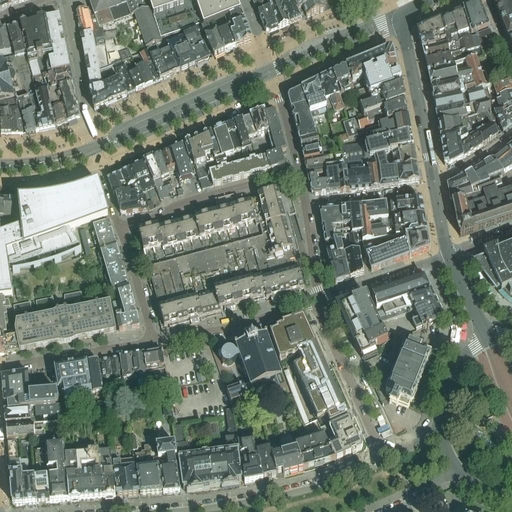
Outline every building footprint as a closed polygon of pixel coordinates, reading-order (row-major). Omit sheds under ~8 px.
[(0,0),(0,11),(1,11),(1,12),(9,8),(8,8),(19,4),(17,0),(0,0)] [(88,0),(92,8),(94,16),(93,17),(94,18),(89,19),(92,32),(94,48),(95,48),(105,46),(105,43),(120,40),(119,32),(104,35),(103,28),(111,25),(134,16),(145,49),(161,43),(145,0),(88,0)] [(147,0),(161,39),(202,26),(203,27),(224,20),(240,13),(240,12),(237,13),(237,14),(236,14),(231,0),(147,0)] [(266,4),(263,0),(252,0),(258,14),(268,10),(266,4)] [(289,27),(281,9),(276,0),(275,0),(266,4),(268,10),(278,31),(289,27)] [(299,16),(301,22),(302,21),(306,19),(324,12),(320,3),(325,1),(330,5),(337,6),(342,0),(341,0),(291,0),(293,3),(299,16)] [(511,0),(492,0),(505,34),(511,31),(511,0)] [(299,16),(293,3),(281,9),(289,27),(301,22),(299,16)] [(488,30),(480,10),(479,7),(479,6),(475,6),(464,11),(469,33),(470,37),(488,30)] [(89,19),(88,9),(76,11),(80,36),(84,35),(92,32),(89,19)] [(269,35),(278,31),(268,10),(258,14),(266,33),(266,34),(269,35)] [(452,16),(455,28),(457,37),(469,33),(464,11),(452,16)] [(240,13),(224,20),(227,28),(227,29),(235,49),(251,43),(251,42),(244,23),(240,13)] [(59,16),(46,19),(53,58),(67,55),(59,16)] [(427,27),(431,38),(434,46),(446,42),(443,32),(455,28),(452,16),(441,21),(440,22),(427,27)] [(46,19),(34,22),(42,62),(46,61),(45,60),(53,58),(46,19)] [(42,62),(34,22),(21,26),(22,30),(21,30),(27,54),(29,64),(39,62),(40,63),(42,62)] [(27,54),(21,30),(20,26),(8,30),(13,50),(19,48),(20,55),(13,57),(14,57),(27,54)] [(214,59),(224,54),(216,32),(211,35),(208,27),(201,30),(214,59)] [(427,27),(420,30),(421,31),(417,33),(420,42),(431,38),(427,27)] [(224,54),(235,49),(227,29),(227,28),(216,32),(224,54)] [(457,37),(455,28),(443,32),(446,42),(434,46),(422,50),(425,61),(462,50),(459,43),(457,37)] [(0,55),(1,55),(3,61),(10,58),(5,31),(0,32),(0,55)] [(198,31),(183,37),(196,67),(207,62),(205,58),(208,57),(198,36),(200,36),(198,31)] [(81,36),(83,52),(94,48),(92,32),(84,35),(84,36),(81,36)] [(475,37),(475,39),(479,48),(480,52),(485,50),(495,47),(489,32),(475,37)] [(180,74),(196,67),(183,37),(166,44),(180,74)] [(431,38),(420,42),(422,50),(434,46),(431,38)] [(428,73),(453,65),(476,60),(487,57),(485,50),(480,52),(479,48),(475,39),(471,40),(469,39),(459,43),(462,50),(425,61),(428,73)] [(156,48),(169,79),(180,74),(166,44),(156,48)] [(83,52),(86,68),(98,64),(95,48),(94,48),(83,52)] [(160,82),(169,79),(156,48),(147,52),(160,82)] [(378,66),(394,59),(394,57),(393,58),(393,53),(393,52),(392,52),(389,50),(388,50),(388,51),(374,57),(378,66)] [(136,93),(144,89),(131,59),(130,59),(127,51),(119,54),(122,62),(136,93)] [(153,86),(160,82),(147,52),(140,55),(153,86)] [(70,69),(67,55),(53,58),(48,60),(50,66),(46,66),(47,73),(43,75),(70,69)] [(144,89),(153,86),(140,55),(131,59),(144,89)] [(374,57),(361,62),(365,72),(374,68),(375,71),(377,70),(375,67),(378,66),(374,57)] [(0,103),(16,98),(15,93),(19,91),(10,58),(3,61),(0,61),(0,103)] [(374,68),(365,72),(362,73),(367,83),(397,70),(394,59),(378,66),(375,67),(377,70),(375,71),(374,68)] [(453,65),(428,73),(431,88),(482,75),(476,60),(453,65)] [(37,62),(29,64),(33,79),(41,77),(37,62)] [(127,97),(136,93),(122,62),(113,66),(127,97)] [(347,68),(353,89),(367,83),(362,73),(365,72),(361,62),(347,68)] [(89,83),(97,81),(96,72),(98,71),(99,70),(98,64),(86,68),(89,83)] [(127,97),(113,66),(99,70),(98,71),(96,72),(97,81),(100,95),(92,99),(94,112),(127,97)] [(72,84),(70,69),(43,75),(44,80),(49,79),(51,90),(57,88),(61,87),(72,84)] [(352,93),(345,69),(332,75),(333,79),(339,97),(352,93)] [(397,70),(367,83),(353,89),(354,92),(355,96),(366,92),(367,95),(369,94),(370,97),(400,86),(397,70)] [(434,103),(484,89),(490,87),(485,74),(482,75),(431,88),(434,103)] [(331,75),(317,82),(319,86),(328,115),(328,117),(340,113),(344,112),(339,97),(333,79),(331,75)] [(100,95),(97,81),(89,83),(92,99),(100,95)] [(511,89),(508,81),(490,87),(484,89),(489,100),(511,93),(511,89)] [(303,93),(309,113),(311,118),(317,116),(318,118),(328,115),(319,86),(318,86),(317,83),(302,90),(303,93)] [(72,84),(61,87),(57,88),(61,104),(63,104),(67,124),(77,120),(77,119),(78,117),(79,117),(74,92),(72,84)] [(355,96),(363,117),(404,102),(403,102),(400,86),(370,97),(369,94),(367,95),(366,92),(355,96)] [(61,104),(57,88),(51,90),(47,91),(55,129),(67,124),(63,104),(61,104)] [(484,89),(434,103),(436,114),(489,100),(484,89)] [(287,99),(293,120),(296,129),(313,123),(311,118),(309,113),(303,93),(301,90),(289,96),(287,99)] [(36,133),(55,129),(47,91),(35,95),(40,115),(31,117),(35,129),(36,133)] [(511,106),(511,93),(489,100),(493,111),(494,112),(507,108),(511,106)] [(26,135),(36,133),(35,129),(31,117),(40,115),(35,95),(17,100),(20,109),(22,116),(26,135)] [(17,110),(20,109),(17,100),(7,104),(12,122),(12,136),(22,136),(20,118),(17,110)] [(438,125),(490,112),(493,111),(489,100),(436,114),(438,125)] [(361,130),(407,117),(404,102),(363,117),(355,120),(356,121),(342,125),(346,137),(347,140),(363,135),(361,130)] [(0,119),(1,124),(1,136),(12,136),(12,122),(7,104),(0,105),(0,119)] [(503,134),(511,126),(511,120),(507,108),(494,112),(497,121),(502,133),(503,134)] [(264,113),(265,116),(270,133),(279,131),(275,113),(272,114),(271,111),(264,113)] [(438,125),(440,139),(458,134),(484,125),(485,129),(492,127),(490,124),(495,123),(490,112),(438,125)] [(250,118),(257,137),(270,133),(265,116),(264,113),(250,118)] [(243,124),(249,139),(257,137),(250,118),(242,120),(243,124)] [(409,134),(407,119),(365,131),(366,135),(364,136),(366,142),(358,145),(340,148),(341,155),(343,155),(361,151),(362,151),(361,147),(409,134)] [(251,147),(249,139),(243,124),(242,120),(233,124),(234,128),(241,150),(246,149),(249,157),(253,156),(250,147),(251,147)] [(313,123),(296,129),(299,141),(317,137),(313,123)] [(232,153),(241,150),(234,128),(233,124),(224,128),(226,131),(232,153)] [(458,134),(460,147),(463,160),(483,148),(498,137),(492,127),(485,129),(484,125),(458,134)] [(213,133),(221,159),(223,163),(226,162),(234,159),(232,153),(226,131),(225,131),(224,128),(213,133)] [(275,156),(276,157),(281,156),(286,155),(279,131),(270,133),(274,151),(275,156)] [(219,158),(210,134),(189,143),(189,142),(184,145),(185,145),(184,145),(188,160),(191,159),(199,181),(202,191),(212,188),(208,174),(209,173),(206,164),(215,161),(217,166),(223,163),(221,159),(216,161),(216,159),(219,158)] [(362,151),(361,151),(343,155),(344,160),(346,171),(358,169),(365,168),(367,167),(375,166),(374,158),(384,156),(391,155),(399,153),(398,151),(412,148),(409,134),(361,147),(362,151)] [(442,153),(460,147),(458,134),(440,139),(442,153)] [(299,141),(301,152),(320,147),(317,137),(299,141)] [(251,141),(255,157),(269,153),(265,138),(251,141)] [(182,146),(169,152),(176,173),(179,183),(192,179),(186,160),(182,146)] [(320,147),(301,152),(304,161),(322,157),(320,147)] [(457,164),(463,160),(460,147),(442,153),(444,166),(448,169),(449,168),(457,164)] [(415,167),(412,150),(399,153),(391,155),(394,170),(415,167)] [(503,172),(511,165),(511,158),(507,150),(493,161),(498,168),(500,167),(503,172)] [(169,152),(160,156),(168,175),(176,173),(169,152)] [(160,156),(152,160),(162,182),(169,179),(168,175),(160,156)] [(268,157),(269,159),(272,172),(285,168),(281,156),(276,157),(275,156),(268,157)] [(379,190),(397,187),(394,170),(389,172),(387,170),(384,156),(374,158),(375,166),(379,190)] [(249,162),(238,165),(242,180),(272,172),(269,159),(268,157),(255,160),(255,159),(249,160),(249,162)] [(162,182),(152,160),(143,164),(155,189),(160,200),(169,198),(169,194),(172,193),(170,187),(172,186),(170,182),(163,185),(162,182)] [(304,164),(305,170),(324,165),(323,160),(304,164)] [(344,160),(336,161),(337,168),(338,172),(339,184),(338,184),(339,194),(349,193),(348,189),(346,171),(344,160)] [(447,186),(449,196),(467,188),(469,193),(479,188),(477,184),(486,179),(486,180),(502,173),(502,172),(503,172),(500,167),(498,168),(493,161),(464,178),(447,186)] [(144,193),(155,189),(143,164),(129,171),(134,184),(126,188),(126,189),(127,191),(124,192),(126,198),(144,193)] [(209,173),(208,174),(212,188),(242,180),(238,165),(227,169),(226,167),(220,168),(221,170),(209,173)] [(324,165),(305,170),(307,179),(326,175),(325,170),(324,165)] [(469,193),(467,188),(449,196),(451,205),(495,190),(501,188),(499,180),(502,179),(500,176),(503,175),(511,168),(511,165),(503,172),(502,172),(502,173),(486,180),(486,179),(477,184),(479,188),(469,193)] [(371,191),(379,190),(375,166),(367,167),(371,191)] [(371,191),(367,167),(365,168),(358,169),(363,192),(371,191)] [(418,185),(415,167),(394,170),(397,187),(418,185)] [(338,172),(337,168),(325,170),(326,175),(329,185),(331,195),(339,194),(338,184),(339,184),(338,172)] [(349,193),(363,192),(358,169),(346,171),(348,189),(349,193)] [(126,188),(134,184),(129,171),(120,175),(122,179),(124,184),(126,188)] [(107,181),(111,189),(124,184),(122,179),(121,179),(120,175),(107,181)] [(326,175),(307,179),(309,186),(329,185),(326,175)] [(126,189),(126,188),(124,184),(111,189),(113,195),(124,192),(127,191),(126,189)] [(86,207),(102,202),(98,187),(97,185),(70,194),(42,200),(31,201),(31,203),(24,203),(20,203),(20,201),(19,201),(21,220),(20,219),(20,224),(20,227),(22,227),(22,229),(1,236),(0,231),(0,275),(10,274),(83,252),(70,232),(83,227),(92,224),(86,207)] [(329,185),(309,186),(311,194),(314,196),(331,195),(329,185)] [(511,186),(496,192),(497,194),(511,189),(511,186)] [(496,192),(495,190),(451,205),(455,223),(455,224),(456,226),(455,226),(458,236),(459,235),(459,237),(460,238),(462,237),(474,234),(474,233),(476,232),(511,219),(511,190),(497,195),(497,194),(496,192)] [(280,202),(277,191),(251,198),(242,200),(241,197),(234,199),(233,196),(215,200),(215,201),(216,205),(217,207),(189,215),(180,217),(137,229),(139,238),(143,251),(147,266),(158,308),(159,311),(162,322),(165,330),(177,327),(178,326),(183,325),(228,313),(235,311),(246,309),(248,308),(254,306),(305,293),(304,289),(298,270),(292,247),(280,202)] [(124,216),(130,215),(127,203),(145,199),(144,193),(126,198),(124,192),(113,195),(114,196),(115,197),(120,213),(120,214),(121,215),(123,216),(124,216)] [(149,213),(154,210),(152,202),(146,204),(145,199),(127,203),(130,215),(149,213)] [(21,220),(19,201),(4,200),(5,220),(5,229),(7,226),(20,227),(20,224),(20,219),(21,220)] [(402,219),(411,218),(423,217),(423,216),(421,201),(420,201),(420,200),(395,203),(389,204),(391,215),(392,221),(394,221),(394,220),(397,220),(402,219)] [(368,207),(369,221),(380,220),(388,219),(386,205),(368,207)] [(358,208),(359,222),(360,222),(362,244),(363,248),(372,247),(370,229),(369,221),(368,207),(367,207),(358,208)] [(359,222),(358,208),(340,209),(342,223),(343,237),(348,236),(350,250),(359,249),(358,244),(362,244),(360,222),(359,222)] [(319,211),(322,228),(342,223),(340,209),(319,211)] [(423,217),(411,218),(402,219),(397,220),(394,220),(394,221),(392,221),(388,221),(388,219),(380,220),(381,227),(370,229),(372,247),(383,245),(382,240),(398,238),(410,236),(426,233),(423,217)] [(5,229),(5,220),(0,220),(0,231),(1,236),(22,229),(22,227),(20,227),(7,226),(5,229)] [(99,250),(115,245),(109,223),(93,228),(94,233),(91,233),(93,239),(96,238),(96,240),(93,241),(95,246),(98,246),(99,250)] [(322,228),(325,244),(335,243),(335,238),(343,237),(342,223),(322,228)] [(430,251),(426,233),(410,236),(398,238),(398,244),(364,257),(371,273),(409,258),(409,259),(430,251)] [(336,242),(335,243),(325,244),(327,254),(326,254),(335,285),(336,285),(349,280),(348,276),(349,276),(343,255),(340,243),(337,244),(336,242)] [(498,288),(499,287),(501,292),(511,286),(511,242),(483,253),(485,258),(475,262),(477,265),(474,266),(488,282),(489,281),(496,290),(498,288)] [(122,267),(115,245),(99,250),(101,256),(98,257),(102,269),(105,268),(106,272),(122,267)] [(359,251),(343,255),(349,276),(350,280),(363,275),(359,251)] [(15,333),(17,343),(19,353),(42,348),(65,344),(93,338),(106,335),(116,333),(110,303),(106,304),(91,256),(14,279),(16,298),(8,300),(0,300),(0,335),(15,333)] [(128,289),(122,267),(106,272),(108,277),(105,278),(108,288),(111,287),(113,294),(117,293),(128,289)] [(10,274),(0,275),(0,297),(13,296),(10,277),(10,274)] [(423,276),(406,282),(412,297),(430,291),(423,276)] [(412,297),(406,282),(371,294),(376,309),(412,297)] [(511,286),(501,292),(503,294),(504,295),(506,297),(509,300),(510,301),(511,302),(511,286)] [(135,311),(128,289),(117,293),(120,302),(115,303),(115,302),(112,303),(114,313),(118,313),(118,312),(122,311),(125,320),(117,321),(119,333),(139,328),(137,317),(135,317),(133,311),(135,311)] [(379,324),(409,314),(414,312),(436,304),(430,291),(412,297),(376,309),(378,314),(384,312),(385,316),(377,319),(379,324)] [(336,306),(361,358),(376,351),(374,348),(395,339),(392,333),(385,337),(379,324),(377,319),(366,296),(336,306)] [(436,304),(414,312),(416,318),(411,321),(412,323),(411,324),(415,332),(421,330),(422,331),(443,320),(436,304)] [(343,408),(311,335),(306,323),(303,317),(282,324),(282,326),(278,328),(279,330),(270,333),(279,362),(298,355),(302,364),(293,368),(317,421),(326,417),(329,425),(344,418),(347,417),(344,408),(343,408)] [(19,353),(17,343),(15,333),(6,335),(3,335),(4,341),(2,341),(3,345),(5,356),(19,353)] [(240,360),(249,384),(254,399),(260,397),(284,388),(281,378),(281,376),(280,376),(268,343),(269,343),(268,341),(267,341),(266,337),(267,337),(266,335),(264,336),(265,337),(258,340),(257,338),(255,338),(255,340),(246,344),(245,342),(243,342),(244,345),(237,347),(236,346),(234,346),(235,348),(236,348),(237,352),(237,354),(238,354),(238,355),(237,355),(235,354),(234,352),(232,351),(230,350),(228,350),(226,351),(224,352),(224,351),(221,357),(221,359),(221,361),(222,363),(224,365),(223,365),(228,367),(228,366),(229,366),(231,366),(233,365),(235,363),(236,362),(238,361),(240,360)] [(410,342),(409,343),(408,343),(407,343),(406,343),(405,344),(404,345),(404,346),(385,391),(392,394),(389,403),(389,404),(390,404),(397,407),(398,404),(408,408),(410,402),(411,403),(412,401),(413,402),(413,401),(412,400),(415,392),(416,393),(416,392),(416,391),(416,390),(415,389),(424,368),(425,368),(425,367),(426,367),(426,366),(429,358),(430,358),(430,357),(429,357),(430,356),(429,355),(430,350),(422,347),(423,343),(418,341),(416,345),(410,342)] [(162,351),(143,354),(146,373),(165,370),(162,351)] [(146,373),(143,354),(131,356),(133,367),(134,368),(136,379),(136,383),(134,383),(137,397),(149,395),(146,373)] [(131,356),(120,358),(123,381),(136,379),(134,368),(133,367),(131,356)] [(123,381),(120,358),(109,360),(112,381),(113,386),(118,386),(119,389),(124,388),(124,393),(129,392),(128,382),(123,383),(123,381)] [(107,382),(112,381),(109,360),(100,362),(104,388),(108,387),(107,382)] [(104,394),(98,362),(87,364),(91,396),(104,394)] [(91,396),(87,364),(54,369),(58,393),(64,392),(65,404),(92,400),(91,396)] [(8,403),(8,411),(60,408),(60,403),(58,404),(57,394),(57,391),(29,393),(28,387),(28,384),(27,374),(28,374),(6,377),(2,378),(2,386),(3,396),(4,403),(8,403)] [(249,401),(254,399),(249,384),(226,393),(231,405),(240,402),(241,403),(242,402),(242,404),(250,402),(249,401)] [(93,405),(84,407),(85,418),(95,416),(93,405)] [(4,411),(5,424),(31,421),(31,425),(52,423),(61,422),(61,417),(60,408),(8,411),(4,411)] [(211,455),(207,456),(212,487),(223,485),(223,487),(236,485),(236,481),(241,481),(240,477),(237,451),(238,451),(235,437),(237,437),(232,410),(220,412),(221,421),(226,421),(228,438),(224,439),(225,448),(210,450),(211,455)] [(330,428),(337,445),(343,458),(355,452),(355,454),(356,453),(361,451),(362,447),(360,442),(360,441),(359,442),(355,434),(356,433),(353,426),(352,426),(349,419),(330,428)] [(35,438),(35,439),(44,438),(44,437),(43,426),(34,427),(34,426),(6,428),(7,441),(11,440),(23,439),(35,439),(35,438)] [(202,488),(212,487),(207,456),(190,458),(188,443),(183,444),(181,427),(172,428),(174,444),(175,444),(175,446),(177,445),(179,460),(183,488),(188,488),(189,492),(202,490),(202,488)] [(503,456),(499,452),(478,430),(473,435),(474,437),(476,439),(494,457),(498,461),(503,456)] [(304,471),(335,461),(329,449),(324,437),(295,446),(296,449),(304,471)] [(241,462),(244,480),(244,484),(263,480),(256,453),(253,441),(254,441),(253,439),(236,442),(237,443),(238,443),(240,457),(247,456),(248,461),(241,462)] [(180,493),(179,489),(175,458),(177,458),(175,446),(175,444),(174,444),(169,445),(168,441),(155,442),(156,446),(158,461),(159,468),(158,468),(162,492),(163,492),(163,494),(180,493)] [(7,443),(10,479),(23,478),(22,473),(21,473),(19,442),(7,443)] [(283,476),(304,471),(296,449),(295,446),(294,442),(269,449),(271,456),(276,475),(282,474),(283,476)] [(68,502),(64,456),(63,443),(44,445),(45,450),(50,503),(68,502)] [(335,461),(343,458),(337,445),(329,449),(335,461)] [(136,471),(140,496),(162,494),(162,492),(158,468),(148,469),(147,462),(158,461),(156,446),(144,448),(145,452),(141,453),(141,455),(134,456),(136,466),(136,471)] [(92,499),(103,498),(98,451),(98,450),(98,448),(87,449),(92,499)] [(75,455),(80,500),(92,499),(87,449),(75,450),(75,455)] [(98,450),(98,451),(103,498),(103,499),(115,498),(115,496),(109,452),(109,449),(98,450)] [(256,453),(263,480),(277,477),(276,475),(271,456),(269,449),(256,453)] [(34,475),(34,477),(37,504),(50,503),(45,450),(34,451),(36,475),(34,475)] [(117,498),(138,496),(134,467),(133,460),(120,462),(119,457),(116,457),(115,451),(109,452),(115,496),(117,496),(117,498)] [(80,501),(80,500),(75,455),(64,456),(68,502),(69,502),(80,501)] [(37,504),(34,477),(23,478),(10,479),(12,503),(15,506),(37,504)]
